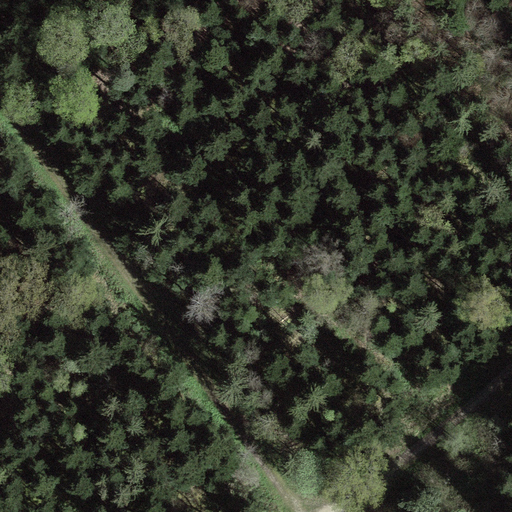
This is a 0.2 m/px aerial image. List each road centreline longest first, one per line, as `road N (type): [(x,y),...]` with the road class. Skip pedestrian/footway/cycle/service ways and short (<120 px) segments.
road 1 (track): [(293,511),(117,292),(0,115)]
road 2 (track): [(333,511),(443,440),(511,380)]
